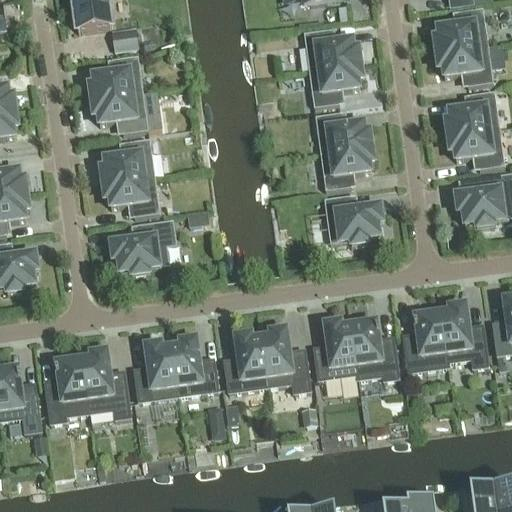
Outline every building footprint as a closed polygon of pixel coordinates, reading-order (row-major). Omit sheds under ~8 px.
[(112,33),(107,0),(72,0),(78,38),(112,33)] [(285,0),(286,8),(303,6),(304,12),(349,6),(348,0),(285,0)] [(491,0),(479,0),(481,9),(493,7),(491,0)] [(346,11),(338,12),(340,27),(348,26),(346,11)] [(436,59),(488,52),(483,15),(457,18),(459,31),(438,34),(439,43),(434,44),(436,59)] [(112,36),(115,58),(139,55),(136,33),(112,36)] [(309,77),(361,70),(359,54),(354,55),(353,46),(331,49),(330,36),(304,40),(309,77)] [(493,89),(488,52),(436,59),(439,75),(443,74),(445,83),(466,80),(468,93),(493,89)] [(92,107),(143,100),(138,63),(113,66),(114,79),(93,82),(94,91),(89,91),(92,107)] [(363,86),(361,70),(309,77),(314,114),(340,111),(338,98),(360,95),(359,86),(363,86)] [(0,119),(16,117),(14,102),(9,102),(8,94),(0,94),(0,119)] [(448,143),(500,135),(495,98),(469,102),(471,114),(449,117),(450,126),(446,127),(448,143)] [(149,137),(143,100),(92,107),(94,123),(99,122),(100,131),(121,128),(123,141),(149,137)] [(19,133),(16,117),(0,119),(0,144),(15,143),(14,134),(19,133)] [(321,160),(373,153),(370,137),(366,138),(364,129),(343,132),(341,120),(316,123),(321,160)] [(505,173),(500,135),(448,143),(450,158),(455,158),(456,166),(478,163),(479,176),(505,173)] [(103,190),(155,183),(150,146),(124,149),(126,162),(105,165),(106,174),(101,174),(103,190)] [(375,169),(373,153),(321,160),(326,197),(352,194),(350,181),(371,178),(370,169),(375,169)] [(0,204),(28,201),(26,185),(21,186),(20,177),(0,179),(0,204)] [(484,198),(456,202),(458,219),(463,218),(465,231),(476,230),(477,235),(494,232),(494,227),(511,224),(511,180),(482,184),(484,198)] [(110,205),(111,214),(133,211),(135,224),(160,220),(155,183),(103,190),(105,206),(110,205)] [(30,216),(28,201),(0,204),(0,242),(6,242),(5,229),(26,226),(25,217),(30,216)] [(351,203),(325,206),(331,250),(351,247),(352,252),(369,249),(369,245),(380,243),(378,230),(383,229),(381,212),(353,216),(351,203)] [(208,218),(188,221),(190,233),(209,230),(208,218)] [(132,282),(150,280),(149,275),(170,272),(167,254),(177,252),(173,227),(137,232),(139,246),(111,250),(114,266),(118,266),(120,279),(132,277),(132,282)] [(7,250),(0,250),(0,295),(7,295),(8,300),(25,297),(24,292),(35,291),(34,277),(38,277),(36,260),(9,264),(7,250)] [(508,335),(494,337),(500,377),(507,376),(505,361),(511,360),(511,305),(504,306),(508,335)] [(450,318),(441,320),(448,369),(449,369),(472,366),(473,375),(489,373),(484,338),(470,340),(466,311),(449,314),(450,318)] [(448,369),(441,320),(415,323),(416,331),(415,331),(415,335),(417,335),(419,347),(405,349),(409,379),(449,374),(449,369),(448,369)] [(377,328),(351,332),(358,382),(357,382),(358,386),(383,383),(384,388),(399,386),(394,351),(380,352),(379,340),(380,340),(379,336),(378,336),(377,328)] [(342,333),(342,329),(325,331),(329,360),(315,362),(319,387),(357,382),(358,382),(351,332),(342,333)] [(271,343),(262,345),(269,394),(293,391),(294,400),(311,398),(306,363),(291,365),(287,336),(270,338),(271,343)] [(269,394),(262,345),(253,346),(252,341),(235,343),(239,372),(226,374),(229,399),(269,394)] [(181,352),(172,354),(179,403),(218,398),(215,372),(201,374),(197,345),(180,348),(181,352)] [(163,355),(162,350),(146,353),(150,381),(136,383),(139,405),(139,409),(179,403),(172,354),(163,355)] [(131,424),(125,384),(112,386),(108,358),(91,360),(92,365),(83,366),(90,420),(114,417),(116,426),(131,424)] [(83,366),(57,370),(58,377),(56,377),(57,381),(58,381),(60,394),(46,395),(51,431),(66,428),(66,424),(90,420),(83,366)] [(0,428),(38,423),(34,397),(20,399),(19,387),(20,386),(20,382),(18,382),(17,375),(0,377),(0,428)] [(237,411),(226,413),(229,432),(240,431),(237,411)] [(221,413),(208,415),(211,430),(224,429),(221,413)] [(316,414),(304,415),(306,431),(318,429),(316,414)] [(46,443),(36,445),(38,461),(48,460),(46,443)] [(511,511),(511,493),(495,496),(497,511),(511,511)] [(473,504),(462,506),(462,511),(497,511),(495,496),(472,499),(473,504)]
